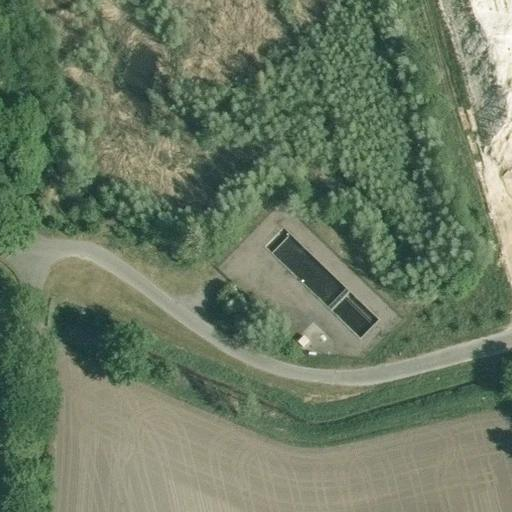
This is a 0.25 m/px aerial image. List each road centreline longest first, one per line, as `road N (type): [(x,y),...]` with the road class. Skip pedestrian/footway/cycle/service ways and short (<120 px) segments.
road 1 (unclassified): [(39,262),(338,389),(511,343)]
road 2 (unclassified): [(34,511),(39,262)]
